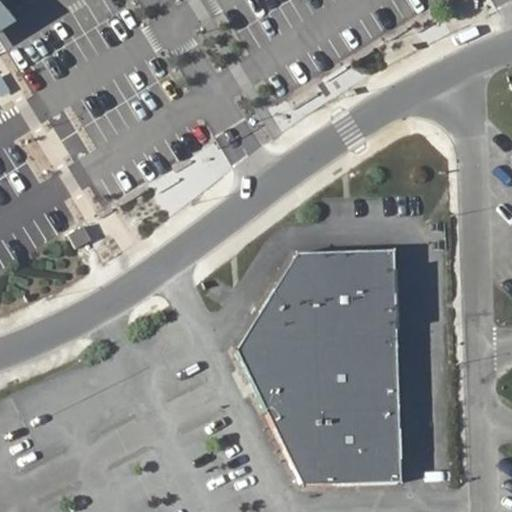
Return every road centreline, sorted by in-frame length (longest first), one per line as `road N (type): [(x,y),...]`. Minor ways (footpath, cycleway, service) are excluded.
road 1 (unclassified): [(453,68),(393,101),(101,310),(0,355)]
road 2 (unclassified): [(453,68),(470,99),(480,346)]
